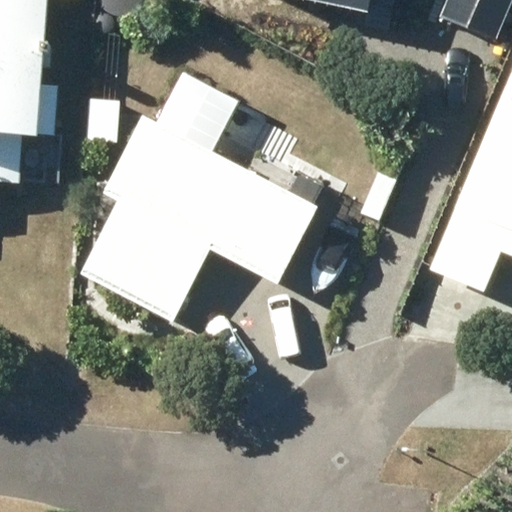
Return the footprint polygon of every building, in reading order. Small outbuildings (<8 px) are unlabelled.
[(0,0),(0,185),(17,187),(21,142),(39,144),(39,137),(53,138),(57,87),(41,86),(47,0),(0,0)] [(276,0),(367,19),(370,0),(276,0)] [(447,0),(439,20),(492,43),(509,0),(447,0)] [(511,74),(429,270),(484,293),(501,253),(511,258),(511,74)] [(79,273),(171,324),(211,252),(276,287),(318,212),(308,206),(319,185),(291,170),(279,192),(204,150),(217,127),(210,123),(220,104),(183,83),(158,127),(143,118),(103,192),(119,201),(79,273)]
